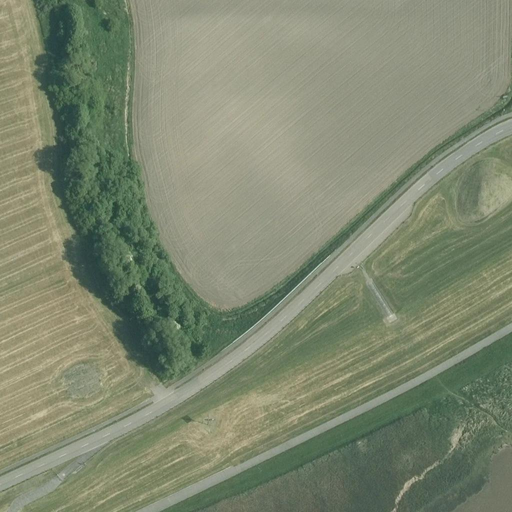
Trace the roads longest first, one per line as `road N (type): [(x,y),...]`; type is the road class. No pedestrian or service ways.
road 1 (residential): [(0,488),(200,386),(437,172),(511,127)]
road 2 (track): [(511,326),(398,392),(151,511)]
